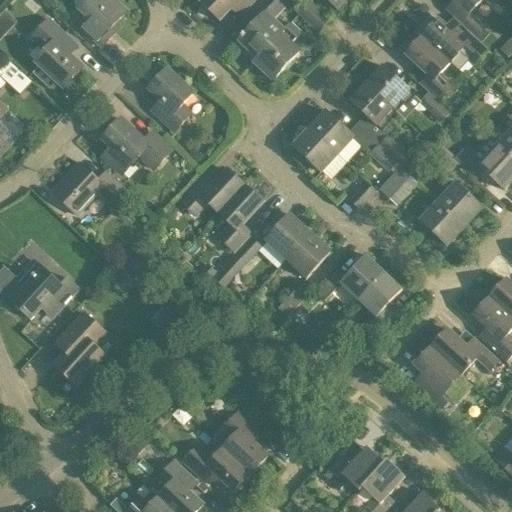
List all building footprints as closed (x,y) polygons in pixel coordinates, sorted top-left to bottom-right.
[(41,0),(50,9),(58,0),(41,0)] [(106,34),(127,12),(114,0),(88,0),(79,11),(88,19),(79,28),(101,48),(110,38),(106,34)] [(202,0),(202,1),(199,4),(219,23),(235,6),(244,14),(257,0),(202,0)] [(243,56),(254,66),(282,32),(272,23),(282,12),(268,0),(259,0),(247,14),(257,23),(238,44),(247,52),(243,56)] [(324,0),(338,12),(349,0),(305,0),(306,1),(307,0),(324,0)] [(449,0),(461,11),(454,19),(475,38),(483,30),(468,15),(481,0),(449,0)] [(307,3),(296,15),(317,35),(328,23),(307,3)] [(432,16),(416,33),(450,64),(459,54),(472,66),(487,51),(475,39),(475,38),(454,19),(454,20),(468,33),(460,42),(432,16)] [(57,47),(66,37),(48,21),(31,39),(46,53),(35,64),(63,90),(81,70),(57,47)] [(288,26),(282,32),(254,66),(272,83),(299,54),(290,46),(299,36),(288,26)] [(439,76),(450,64),(416,33),(399,51),(427,77),(418,86),(428,95),(437,104),(452,88),(439,76)] [(511,36),(500,48),(508,57),(511,52),(511,36)] [(8,62),(0,70),(0,89),(6,83),(20,96),(31,83),(8,62)] [(437,104),(428,95),(420,104),(415,99),(381,68),(365,85),(395,114),(405,122),(415,110),(417,113),(424,113),(426,112),(441,126),(450,116),(437,104)] [(149,91),(161,102),(151,112),(173,133),(190,115),(181,106),(192,95),(167,71),(149,91)] [(358,128),(400,167),(401,168),(408,175),(417,165),(409,158),(410,157),(391,140),(398,132),(387,122),(395,114),(365,85),(348,103),(363,117),(356,125),(358,128)] [(0,153),(2,155),(15,141),(0,126),(0,118),(7,111),(0,103),(0,153)] [(326,113),(309,131),(336,157),(353,139),(350,136),(326,113)] [(511,116),(510,119),(511,120),(511,129),(497,145),(511,159),(511,116)] [(171,152),(147,130),(139,139),(121,122),(102,141),(111,149),(103,158),(121,176),(138,157),(153,171),(171,152)] [(392,176),(400,167),(358,128),(350,136),(353,139),(392,176)] [(320,175),(336,157),(309,131),(292,149),(320,175)] [(463,152),(453,162),(457,166),(475,182),(483,173),(504,193),(511,183),(511,159),(497,145),(478,166),(463,152)] [(457,166),(453,162),(435,146),(427,155),(449,175),(457,166)] [(118,211),(130,197),(122,189),(105,173),(97,182),(80,165),(52,195),(75,217),(101,189),(112,200),(110,203),(118,211)] [(410,179),(400,169),(379,191),(389,201),(410,179)] [(207,205),(219,216),(244,188),(227,172),(206,194),(196,185),(179,204),(194,218),(207,205)] [(365,186),(350,202),(359,211),(374,194),(365,186)] [(454,186),(437,205),(463,229),(481,210),(454,186)] [(262,205),(244,188),(219,216),(230,226),(217,240),(232,254),(249,235),(241,228),(262,205)] [(252,232),(273,210),(267,204),(246,226),(252,232)] [(446,248),(463,229),(437,205),(420,224),(446,248)] [(265,243),(285,262),(309,236),(288,217),(265,243)] [(329,255),(309,236),(285,262),(306,281),(329,255)] [(238,274),(261,249),(251,241),(229,265),(238,274)] [(169,255),(176,261),(182,254),(176,249),(169,255)] [(138,255),(126,269),(138,279),(150,264),(138,255)] [(340,285),(357,302),(383,275),(365,258),(344,281),(334,271),(313,294),(323,304),(340,285)] [(33,263),(18,279),(2,296),(30,321),(45,305),(55,315),(78,290),(66,279),(59,287),(33,263)] [(207,264),(195,277),(206,287),(218,274),(207,264)] [(400,291),(383,275),(357,302),(375,319),(364,331),(374,340),(395,318),(384,309),(400,291)] [(511,287),(505,281),(489,299),(511,320),(511,287)] [(277,310),(287,319),(309,295),(300,286),(277,310)] [(511,341),(507,337),(511,331),(511,320),(489,299),(472,317),(491,334),(483,343),(505,363),(511,355),(511,341)] [(62,338),(71,346),(53,367),(76,388),(104,357),(95,349),(106,336),(82,315),(62,338)] [(447,331),(430,349),(460,377),(476,360),(490,373),(499,362),(474,339),(465,348),(447,331)] [(472,388),(460,377),(430,349),(413,367),(425,378),(417,386),(442,410),(448,403),(454,408),(472,388)] [(273,406),(264,416),(279,430),(288,420),(273,406)] [(232,438),(222,449),(250,475),(266,457),(248,440),(256,431),(237,413),(222,429),(232,438)] [(146,446),(151,440),(142,433),(137,438),(146,446)] [(233,493),(250,475),(222,449),(212,460),(196,446),(182,462),(201,480),(210,471),(233,493)] [(361,488),(383,464),(366,448),(349,466),(340,458),(324,476),(339,490),(347,481),(358,491),(361,488)] [(511,457),(511,458),(503,449),(492,460),(511,478),(511,457)] [(173,480),(157,497),(172,511),(195,511),(201,505),(183,488),(191,479),(172,461),(163,471),(173,480)] [(364,507),(369,511),(388,511),(396,504),(387,496),(404,478),(386,461),(383,464),(361,488),(372,499),(364,507)] [(404,511),(396,504),(388,511),(438,511),(439,511),(439,510),(421,493),(404,511)] [(172,511),(157,497),(143,511),(138,511),(131,505),(127,509),(124,511),(172,511)] [(115,511),(124,511),(127,509),(117,500),(110,507),(115,511)]
